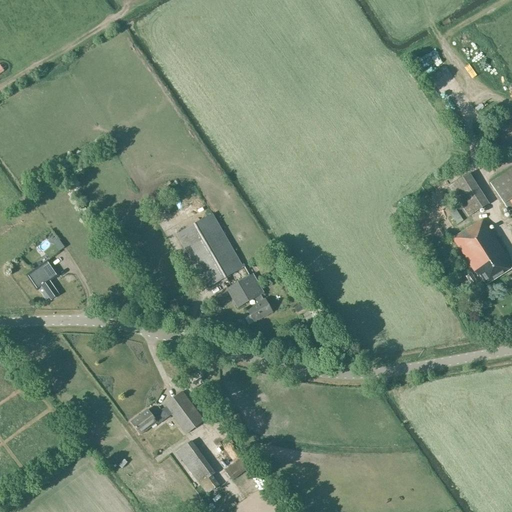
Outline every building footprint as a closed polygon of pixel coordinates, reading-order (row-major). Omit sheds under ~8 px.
[(475,117),(458,84),(469,78),(460,61),(453,64),(444,47),(435,51),(433,47),(422,53),(463,130),(474,124),(471,119),(475,117)] [(401,114),(404,119),(413,114),(410,110),(401,114)] [(504,152),(509,153),(511,153),(511,118),(509,119),(505,120),(500,122),(497,126),(495,131),(494,136),(494,140),(496,145),(500,149),(504,152)] [(511,216),(511,168),(490,183),(511,216)] [(449,187),(468,217),(488,205),(470,175),(449,187)] [(428,191),(435,210),(447,205),(440,186),(428,191)] [(170,210),(176,208),(174,202),(168,204),(170,210)] [(455,210),(448,214),(455,225),(462,221),(455,210)] [(242,266),(213,215),(177,235),(207,289),(223,280),(228,289),(227,290),(237,309),(255,299),(258,304),(247,310),(254,322),(272,312),(265,300),(263,300),(261,295),(264,294),(253,274),(250,276),(244,265),(242,266)] [(486,285),(511,269),(506,261),(508,259),(483,220),(454,238),(478,276),(480,275),(486,285)] [(59,276),(48,260),(26,276),(37,292),(39,290),(46,300),(49,297),(51,300),(58,295),(49,282),(59,276)] [(297,313),(305,308),(303,303),(294,308),(297,313)] [(204,420),(182,392),(165,405),(166,407),(152,417),(147,410),(131,422),(140,435),(157,423),(158,424),(172,414),(186,433),(204,420)] [(191,442),(177,453),(208,495),(220,486),(212,476),(214,474),(191,442)] [(253,465),(246,455),(225,471),(233,481),(253,465)]
